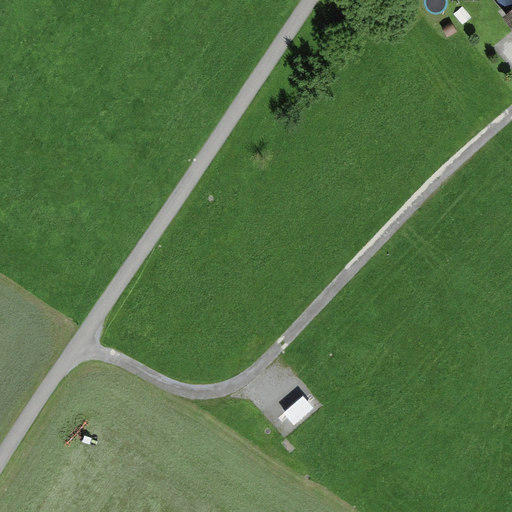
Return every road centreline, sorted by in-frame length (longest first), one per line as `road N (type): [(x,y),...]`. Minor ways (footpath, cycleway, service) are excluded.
road 1 (residential): [(316,0),(0,465)]
road 2 (track): [(511,114),(247,381),(192,394),(82,342)]
